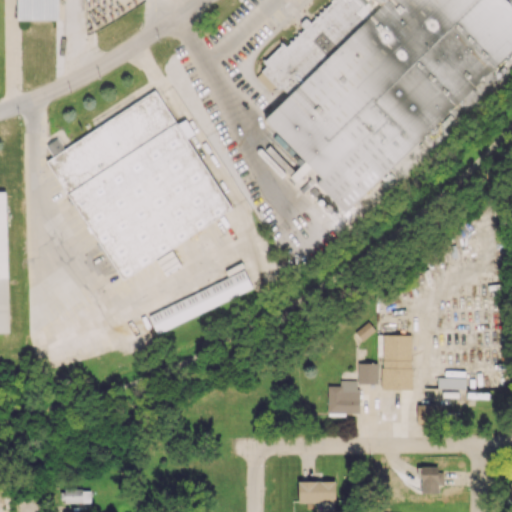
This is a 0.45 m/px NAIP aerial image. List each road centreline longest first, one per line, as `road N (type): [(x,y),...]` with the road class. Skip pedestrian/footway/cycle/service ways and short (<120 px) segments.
road 1 (residential): [(511,443),(268,446)]
road 2 (residential): [(202,0),(84,75),(0,110)]
